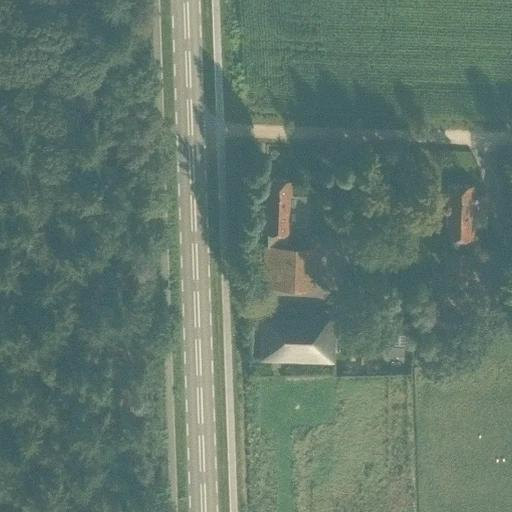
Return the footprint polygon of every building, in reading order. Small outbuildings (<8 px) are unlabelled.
[(264,233),(267,233),(286,233),(289,233),(291,180),(266,179),(264,233)] [(448,185),(448,205),(447,238),(472,239),(472,213),(486,213),(487,198),(473,198),(473,185),(448,185)] [(286,246),(286,233),(267,233),(267,246),(286,246)] [(264,246),(263,287),(283,288),(308,288),(308,274),(288,273),(288,260),(284,260),(285,246),(267,246),(264,246)] [(468,253),(446,253),(445,293),(467,293),(468,253)] [(261,324),(260,359),(280,360),(331,361),(332,320),(304,319),(303,325),(261,324)] [(391,321),(391,344),(409,344),(410,321),(391,321)]
